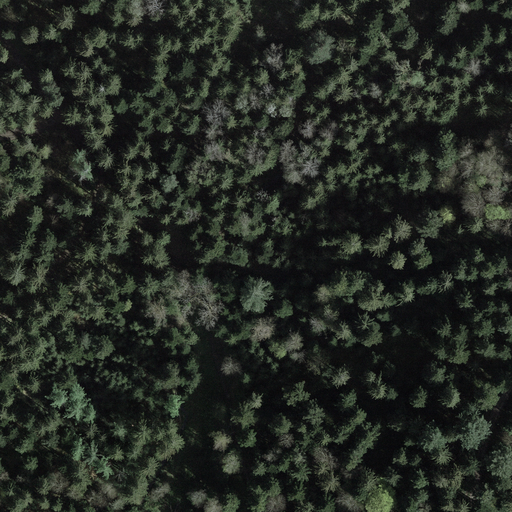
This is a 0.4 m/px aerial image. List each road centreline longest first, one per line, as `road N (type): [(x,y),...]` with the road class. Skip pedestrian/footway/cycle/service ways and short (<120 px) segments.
road 1 (track): [(0,49),(187,284)]
road 2 (track): [(132,212),(0,348)]
road 3 (track): [(511,392),(491,437),(481,511)]
